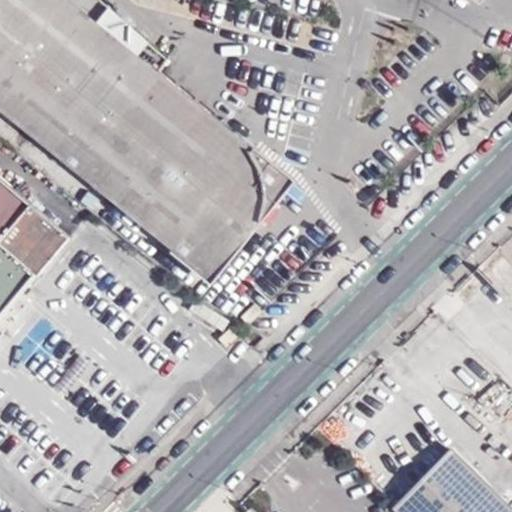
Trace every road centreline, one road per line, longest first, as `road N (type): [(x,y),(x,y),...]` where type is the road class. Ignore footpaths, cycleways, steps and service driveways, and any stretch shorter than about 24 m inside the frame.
road 1 (secondary): [(511,162),(158,511)]
road 2 (unknown): [(359,310),(511,470)]
road 3 (unknown): [(511,358),(401,268)]
road 4 (unknown): [(243,427),(345,511)]
